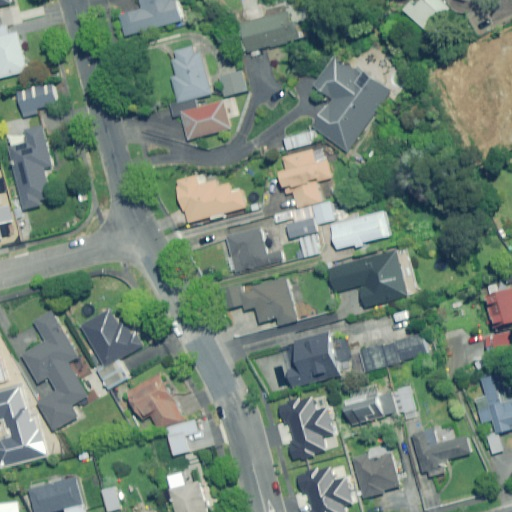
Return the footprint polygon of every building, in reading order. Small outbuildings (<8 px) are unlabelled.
[(182,22),(175,0),(140,0),(143,10),(120,17),(126,37),(182,22)] [(449,10),(438,0),(411,0),(404,9),(428,32),(449,10)] [(297,42),(290,13),(243,23),(244,26),(234,28),(240,54),(297,42)] [(0,78),(27,72),(17,34),(9,36),(6,24),(0,25),(0,78)] [(197,99),(219,94),(214,76),(208,77),(202,53),(193,55),(191,48),(168,54),(174,77),(171,78),(177,104),(197,99)] [(511,50),(501,52),(508,115),(511,123),(511,50)] [(407,84),(369,56),(351,79),(337,69),(321,91),(333,99),(312,127),(348,153),(392,93),(398,97),(407,84)] [(247,91),(241,72),(219,78),(225,98),(247,91)] [(0,116),(10,114),(5,95),(0,95),(0,116)] [(177,104),(170,106),(173,119),(181,117),(187,141),(231,130),(223,99),(199,105),(197,99),(177,104)] [(48,151),(43,126),(27,129),(30,143),(9,148),(23,212),(44,207),(43,202),(53,200),(47,169),(54,168),(50,150),(48,151)] [(287,151),(317,143),(315,132),(284,139),(287,151)] [(317,164),(313,151),(283,158),(286,171),(282,172),(287,189),(292,188),(298,209),(322,203),(317,183),(332,179),(327,161),(317,164)] [(211,217),(211,219),(212,222),(226,217),(225,215),(246,208),(240,190),(232,192),(229,184),(219,188),(217,181),(206,184),(203,175),(175,184),(187,225),(211,217)] [(336,221),(331,203),(313,207),(318,226),(336,221)] [(337,251),(355,246),(356,249),(367,247),(366,243),(392,237),(386,212),(331,226),(337,251)] [(300,236),(315,233),(312,219),(286,224),(289,239),(300,236)] [(267,255),(260,229),(228,237),(237,274),(283,262),(280,252),(267,255)] [(315,233),(300,236),(302,245),(295,247),(297,256),(304,254),(305,258),(319,255),(318,248),(323,247),(321,236),(316,237),(315,233)] [(406,264),(400,266),(396,252),(329,270),(335,294),(359,287),(365,308),(408,297),(415,295),(410,278),(406,264)] [(293,301),(287,279),(242,291),(241,285),(223,290),(228,310),(244,306),(245,311),(256,308),(260,324),(278,319),(280,326),(301,321),(295,300),(293,301)] [(511,324),(511,289),(484,296),(493,329),(511,324)] [(121,325),(111,309),(81,326),(105,367),(97,371),(109,391),(131,378),(121,361),(145,347),(129,320),(121,325)] [(79,359),(54,312),(34,323),(45,344),(23,356),(38,385),(50,379),(57,391),(36,402),(37,404),(16,416),(32,444),(79,418),(73,406),(88,398),(70,364),(79,359)] [(511,341),(510,332),(457,347),(463,367),(511,353),(511,341)] [(328,334),(282,345),(292,387),(339,375),(328,334)] [(428,355),(422,335),(361,354),(367,373),(428,355)] [(0,365),(0,382),(10,376),(3,363),(0,365)] [(164,431),(185,421),(162,374),(126,392),(136,414),(143,410),(147,418),(152,416),(159,431),(163,429),(164,431)] [(499,434),(511,430),(511,387),(504,390),(501,377),(483,382),(489,405),(478,408),(482,425),(494,422),(497,434),(487,437),(493,455),(504,452),(499,434)] [(332,459),(342,456),(337,441),(329,443),(319,409),(330,406),(325,390),(293,399),(302,430),(308,429),(315,456),(330,451),(332,459)] [(379,391),(345,401),(353,429),(387,419),(404,414),(406,420),(415,418),(414,411),(417,410),(411,390),(381,399),(379,391)] [(185,421),(164,431),(173,458),(191,451),(185,439),(199,432),(194,421),(186,424),(185,421)] [(446,463),(476,455),(470,436),(441,444),(436,426),(415,432),(427,476),(431,475),(448,470),(446,463)] [(367,444),(364,434),(345,439),(348,449),(367,444)] [(29,447),(18,451),(23,463),(34,458),(29,447)] [(89,450),(75,453),(78,465),(92,461),(89,450)] [(330,451),(315,456),(316,459),(311,460),(316,477),(313,478),(319,501),(322,500),(325,511),(331,511),(356,505),(342,456),(332,459),(330,451)] [(400,487),(392,455),(369,461),(367,455),(353,458),(363,500),(386,494),(386,491),(400,487)] [(188,486),(184,473),(166,478),(176,511),(206,511),(198,483),(188,486)] [(35,508),(35,511),(60,511),(64,511),(83,506),(76,479),(30,491),(35,508)] [(118,486),(102,490),(106,511),(121,511),(124,511),(118,486)] [(0,511),(18,511),(17,502),(0,503),(0,511)]
